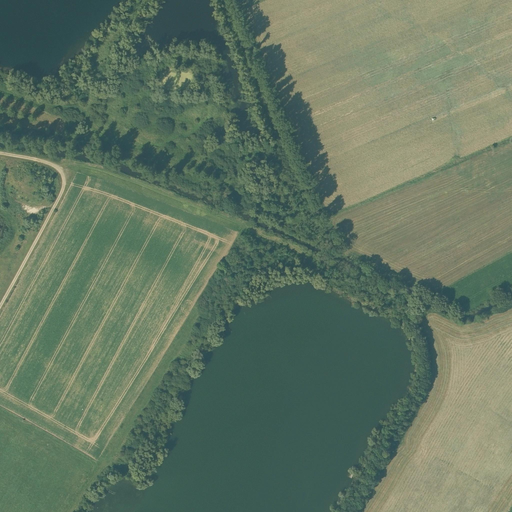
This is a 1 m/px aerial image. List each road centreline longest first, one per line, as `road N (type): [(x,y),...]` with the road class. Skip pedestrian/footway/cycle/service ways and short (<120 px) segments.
road 1 (track): [(0,154),(54,163),(66,177),(0,309)]
road 2 (track): [(166,142),(104,106),(78,110),(0,89)]
